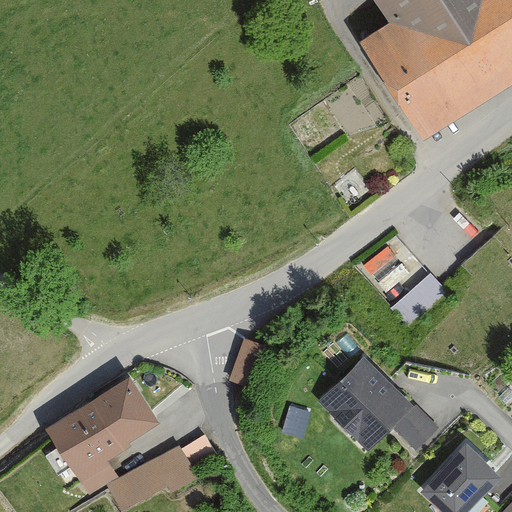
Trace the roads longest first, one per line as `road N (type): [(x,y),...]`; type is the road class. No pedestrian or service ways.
road 1 (unclassified): [(218,331),(511,116)]
road 2 (residential): [(0,450),(128,356),(218,331)]
road 3 (residential): [(288,511),(241,449),(223,389),(218,331)]
road 4 (unknown): [(0,279),(128,356)]
